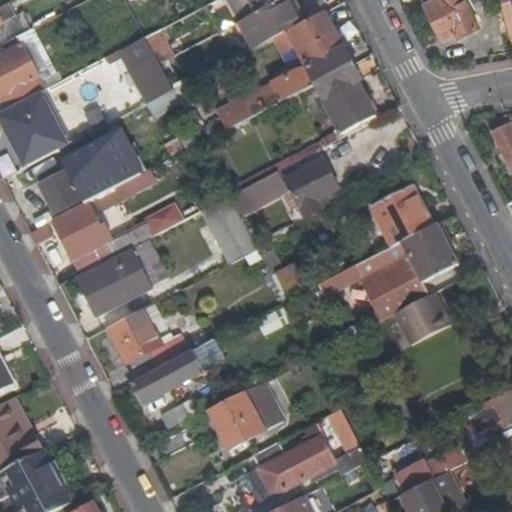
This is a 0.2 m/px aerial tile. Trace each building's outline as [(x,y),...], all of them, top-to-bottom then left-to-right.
[(0,6),(5,16),(14,11),(8,0),(4,0),(0,2),(0,6)] [(226,0),(237,18),(238,17),(251,10),(245,0),(226,0)] [(300,13),(291,0),(268,0),(251,10),(238,17),(251,40),(300,13)] [(245,0),(251,10),(268,0),(245,0)] [(427,0),(423,3),(442,36),(453,29),(456,35),(480,21),(467,0),(427,0)] [(205,121),(211,134),(310,80),(347,61),(320,7),(267,35),(277,53),(290,45),(299,61),(212,107),(217,115),(205,121)] [(0,23),(0,40),(13,34),(27,27),(18,9),(14,11),(5,16),(7,20),(0,23)] [(59,77),(31,24),(27,27),(13,34),(16,41),(40,87),(59,77)] [(158,25),(142,33),(156,60),(166,55),(173,51),(158,25)] [(142,33),(112,49),(141,102),(170,87),(156,60),(142,33)] [(16,41),(0,49),(0,99),(4,106),(40,87),(16,41)] [(166,55),(156,60),(170,87),(178,83),(181,81),(166,55)] [(347,61),(310,80),(339,133),(369,117),(372,115),(364,101),(369,99),(347,61)] [(178,83),(170,87),(198,141),(207,136),(178,83)] [(7,125),(26,162),(65,142),(46,105),(7,125)] [(372,115),(369,117),(379,135),(401,122),(391,105),(372,115)] [(0,129),(0,136),(16,167),(26,162),(7,125),(0,129)] [(511,137),(506,126),(490,134),(510,170),(511,169),(511,137)] [(124,130),(61,163),(64,167),(79,196),(82,202),(90,197),(127,178),(145,169),(124,130)] [(322,155),(285,174),(309,218),(327,209),(319,193),(337,184),(322,155)] [(64,167),(36,181),(51,211),(79,196),(64,167)] [(286,184),(276,167),(225,194),(232,205),(252,195),(255,200),(286,184)] [(135,191),(127,178),(90,197),(97,211),(135,191)] [(371,204),(391,243),(431,222),(410,183),(371,204)] [(225,194),(198,208),(227,261),(254,248),(254,247),(232,205),(225,194)] [(57,230),(79,272),(149,235),(142,221),(103,241),(82,202),(28,231),(34,242),(57,230)] [(154,210),(161,223),(178,214),(171,202),(154,210)] [(454,257),(435,220),(431,222),(391,243),(318,282),(324,293),(359,275),(382,315),(391,311),(426,292),(418,276),(454,257)] [(140,304),(141,306),(161,296),(178,287),(155,243),(117,263),(114,258),(77,277),(101,324),(140,304)] [(262,243),(254,247),(254,248),(266,271),(270,269),(282,263),(271,244),(264,247),(262,243)] [(282,263),(270,269),(283,294),(301,284),(288,260),(282,263)] [(426,292),(391,311),(407,342),(448,321),(430,290),(426,292)] [(189,349),(161,296),(141,306),(107,324),(126,363),(151,349),(159,365),(178,355),(189,349)] [(291,317),(282,301),(253,316),(262,334),(291,317)] [(222,353),(214,339),(180,357),(178,355),(159,365),(160,367),(131,382),(141,402),(173,385),(170,380),(222,353)] [(0,360),(0,387),(11,381),(0,360)] [(262,378),(205,409),(226,449),(283,419),(262,378)] [(389,382),(375,389),(397,432),(411,424),(389,382)] [(494,423),(498,429),(511,421),(511,391),(510,388),(483,402),(487,410),(494,423)] [(21,436),(29,431),(10,395),(1,400),(21,436)] [(160,412),(169,428),(199,412),(190,396),(160,412)] [(1,400),(0,400),(0,467),(38,447),(29,431),(21,436),(1,400)] [(256,468),(269,494),(310,473),(313,480),(338,468),(341,472),(365,460),(337,407),(323,414),(343,453),(330,459),(317,435),(268,460),(261,446),(237,459),(245,473),(256,468)] [(494,423),(487,410),(472,418),(479,432),(494,423)] [(511,454),(511,435),(502,440),(511,456),(511,454)] [(422,464),(430,478),(467,459),(460,445),(422,464)] [(38,447),(0,467),(0,479),(17,511),(45,511),(68,500),(38,447)] [(430,478),(422,464),(399,476),(408,489),(411,488),(427,480),(430,478)] [(256,468),(245,473),(258,500),(269,494),(256,468)] [(445,511),(427,480),(411,488),(408,489),(400,494),(387,502),(392,511),(403,505),(407,511),(410,509),(412,511),(445,511)] [(311,511),(302,493),(264,511),(311,511)] [(94,511),(90,502),(71,511),(94,511)]
